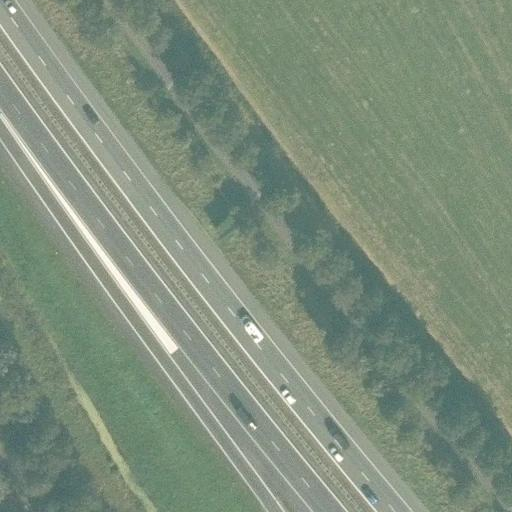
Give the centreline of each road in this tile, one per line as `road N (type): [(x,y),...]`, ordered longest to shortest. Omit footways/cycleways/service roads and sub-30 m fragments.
road 1 (unclassified): [(506,511),(101,0)]
road 2 (motorway): [(394,511),(0,7)]
road 3 (motorway): [(0,90),(68,188),(327,511)]
road 4 (motorway): [(0,131),(272,511)]
